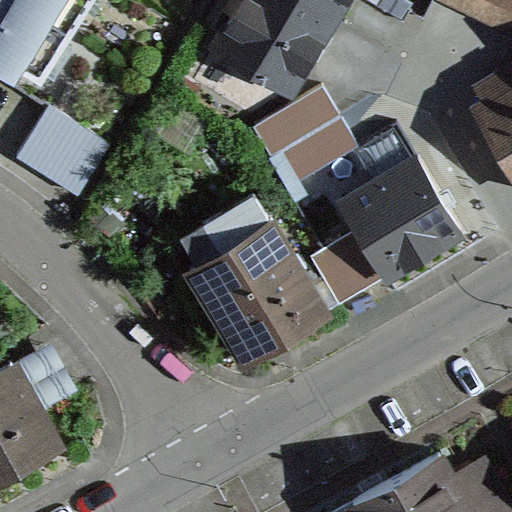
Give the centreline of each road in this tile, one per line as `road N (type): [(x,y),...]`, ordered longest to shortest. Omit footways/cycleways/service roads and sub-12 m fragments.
road 1 (tertiary): [(211,450),(511,275)]
road 2 (residential): [(0,208),(211,450)]
road 3 (tertiary): [(96,511),(211,450)]
